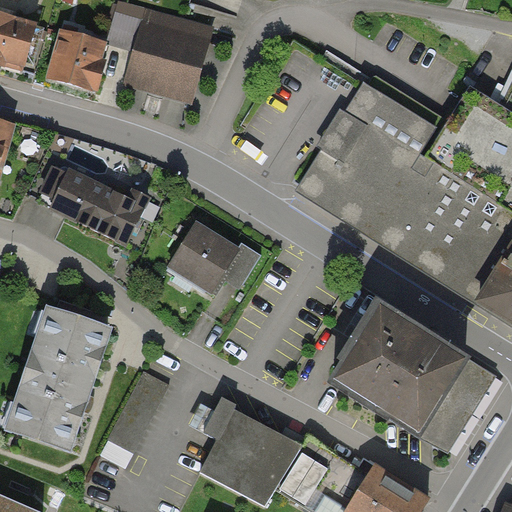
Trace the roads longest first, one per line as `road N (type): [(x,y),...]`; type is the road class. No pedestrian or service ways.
road 1 (residential): [(0,102),(200,168),(511,361)]
road 2 (residential): [(0,231),(61,254),(206,362),(473,500)]
